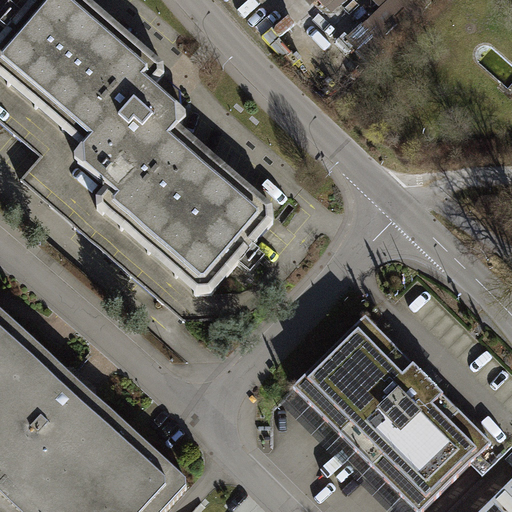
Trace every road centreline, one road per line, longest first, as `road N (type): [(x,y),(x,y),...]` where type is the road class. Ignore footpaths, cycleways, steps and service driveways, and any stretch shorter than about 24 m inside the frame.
road 1 (residential): [(403,210),(200,426)]
road 2 (tertiary): [(194,0),(403,210)]
road 3 (residential): [(200,426),(0,244)]
road 4 (tertiary): [(403,210),(511,312)]
road 5 (residential): [(200,426),(286,511)]
